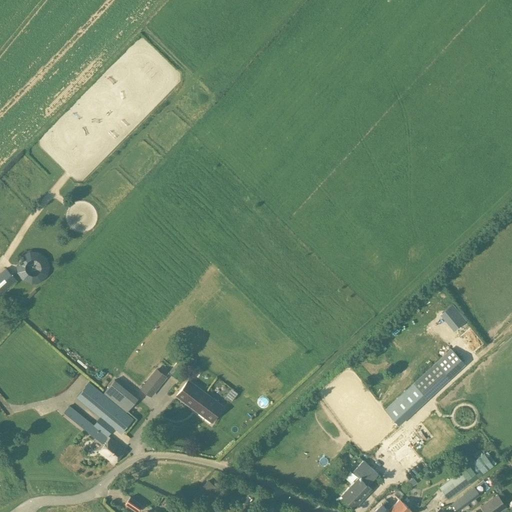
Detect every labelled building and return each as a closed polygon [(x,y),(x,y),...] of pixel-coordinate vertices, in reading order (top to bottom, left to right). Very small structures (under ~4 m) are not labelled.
[(46,252),(21,251),(19,281),(44,282),(46,252)] [(0,296),(17,281),(6,268),(0,273),(0,296)] [(442,312),(456,329),(466,321),(452,304),(442,312)] [(184,353),(168,374),(178,381),(192,364),(194,361),(184,353)] [(158,369),(142,387),(152,395),(167,376),(158,369)] [(211,421),(223,406),(194,384),(188,380),(177,395),(211,421)] [(90,381),(77,398),(100,417),(114,428),(120,434),(134,417),(90,381)] [(398,424),(399,425),(428,398),(427,397),(414,383),(405,391),(386,409),(385,410),(395,421),(398,424)] [(94,425),(71,406),(64,413),(102,444),(102,443),(108,436),(108,435),(94,425)] [(114,428),(100,417),(98,420),(94,425),(108,435),(108,436),(114,428)] [(387,446),(409,478),(427,466),(416,450),(424,445),(413,428),(387,446)] [(111,438),(108,436),(102,443),(106,445),(100,451),(114,463),(116,462),(126,450),(111,438)] [(469,464),(461,470),(440,487),(449,500),(471,483),(494,465),(484,452),(469,464)] [(354,507),(371,489),(366,485),(378,473),(364,460),(353,471),(359,477),(342,496),(354,507)] [(218,491),(208,481),(200,489),(210,498),(218,491)] [(394,494),(399,499),(404,495),(399,490),(394,494)] [(503,511),(508,508),(499,494),(481,507),(485,511),(503,511)] [(135,511),(136,511),(142,504),(131,496),(125,504),(135,511)] [(387,511),(411,511),(412,511),(399,499),(389,510),(387,511)] [(387,511),(389,510),(386,507),(390,503),(385,500),(382,503),(373,511),(387,511)] [(455,502),(450,507),(447,503),(441,509),(443,511),(452,511),(454,511),(459,506),(455,502)]
